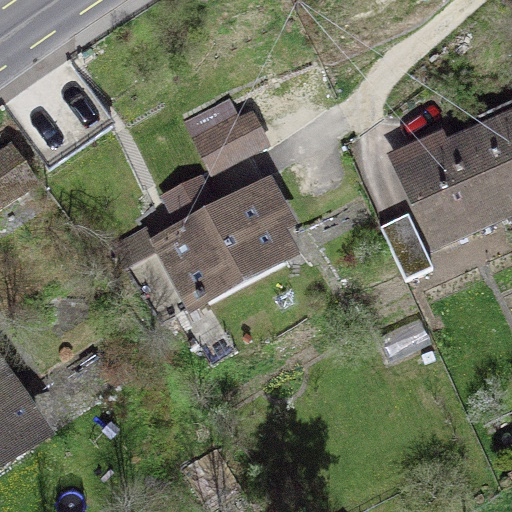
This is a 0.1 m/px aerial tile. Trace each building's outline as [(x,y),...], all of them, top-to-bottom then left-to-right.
[(90,96),(26,140),(48,172),(112,128),(90,96)] [(227,101),(183,124),(209,173),(263,145),(250,118),(238,124),(227,101)] [(511,109),(479,124),(483,134),(465,142),(499,220),(511,214),(511,109)] [(432,249),(499,220),(465,142),(445,151),(440,141),(399,160),(403,170),(398,171),(432,249)] [(0,210),(31,188),(7,152),(0,157),(0,210)] [(195,308),(285,260),(271,234),(284,227),(264,191),(205,221),(199,220),(161,244),(195,308)] [(405,217),(380,229),(405,283),(430,271),(405,217)] [(0,467),(39,441),(0,383),(0,467)] [(202,505),(236,484),(215,449),(180,470),(202,505)]
